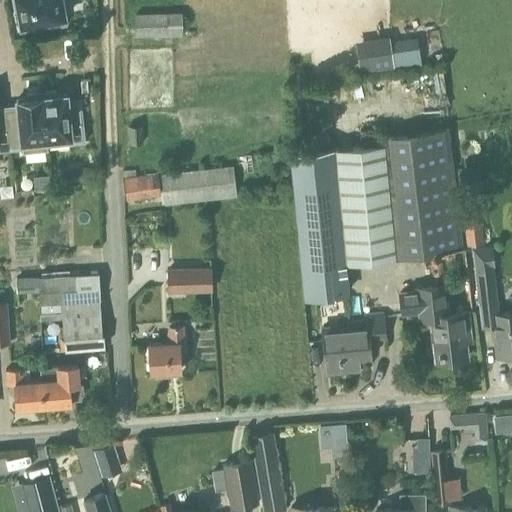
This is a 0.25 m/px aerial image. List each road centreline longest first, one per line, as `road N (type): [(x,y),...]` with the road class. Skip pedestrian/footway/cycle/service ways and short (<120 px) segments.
road 1 (residential): [(122,429),(511,399)]
road 2 (residential): [(122,429),(109,181)]
road 3 (track): [(104,0),(109,181)]
road 4 (residential): [(0,437),(122,429)]
